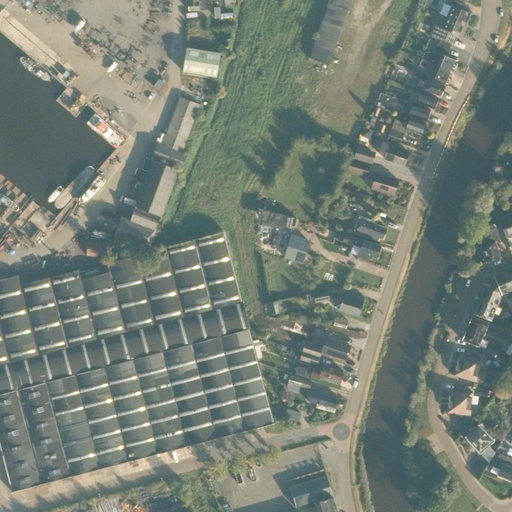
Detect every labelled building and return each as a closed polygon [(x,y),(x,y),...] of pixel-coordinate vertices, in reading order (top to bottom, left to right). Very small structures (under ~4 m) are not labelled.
[(210,0),(187,0),(188,10),(197,10),(197,11),(210,10),(212,10),(211,3),(210,0)] [(210,0),(211,3),(217,3),(218,7),(215,7),(215,19),(233,18),(232,2),(237,1),(237,0),(210,0)] [(346,16),(349,8),(351,0),(329,0),(326,10),(346,16)] [(465,25),(469,14),(459,9),(461,3),(453,0),(445,0),(444,3),(452,7),(447,17),(465,25)] [(340,33),(342,27),(346,16),(326,10),(321,26),(340,33)] [(460,36),(465,25),(447,17),(442,28),(435,25),(430,35),(441,40),(446,30),(460,36)] [(410,27),(424,33),(424,31),(420,29),(422,24),(417,21),(415,26),(412,24),(410,27)] [(334,49),(335,46),(340,33),(321,26),(315,42),(334,49)] [(446,57),(451,45),(440,40),(435,53),(425,53),(424,54),(422,60),(452,72),(454,69),(456,68),(457,65),(457,63),(457,61),(446,57)] [(329,65),(334,49),(315,42),(309,58),(329,65)] [(184,72),(217,78),(221,54),(188,48),(184,72)] [(415,64),(432,71),(432,70),(435,71),(432,77),(439,80),(448,83),(448,82),(451,81),(452,78),(451,76),(452,72),(422,60),(418,58),(415,64)] [(440,96),(445,86),(429,79),(429,77),(417,73),(412,70),(410,74),(416,77),(427,81),(424,89),(440,96)] [(153,87),(159,91),(164,83),(159,79),(153,87)] [(413,86),(405,83),(403,87),(410,91),(411,90),(421,94),(417,102),(434,109),(438,98),(422,91),(422,89),(413,85),(413,86)] [(378,99),(392,103),(394,96),(380,92),(378,99)] [(430,109),(412,104),(413,102),(394,96),(392,103),(403,106),(404,105),(412,107),(409,114),(426,120),(427,118),(428,118),(430,114),(429,113),(430,109)] [(186,143),(187,140),(200,105),(180,97),(162,145),(157,143),(151,160),(182,171),(188,154),(182,152),(186,143)] [(425,123),(410,117),(408,124),(396,119),(389,136),(402,141),(406,130),(421,135),(425,123)] [(384,159),(404,166),(409,153),(396,148),(397,147),(389,144),(384,159)] [(372,163),(374,154),(368,152),(368,151),(357,148),(355,158),(372,163)] [(141,169),(147,171),(151,160),(146,158),(141,169)] [(347,171),(366,177),(370,165),(350,159),(347,171)] [(149,249),(178,170),(153,161),(145,183),(138,180),(134,187),(142,190),(131,220),(122,217),(115,237),(116,237),(112,247),(123,251),(126,241),(149,249)] [(371,189),(394,195),(398,180),(376,174),(371,189)] [(325,206),(336,209),(338,202),(327,199),(325,206)] [(63,226),(69,231),(85,212),(80,207),(63,226)] [(298,219),(292,217),(259,209),(255,233),(270,237),(266,248),(275,251),(275,255),(284,258),(285,256),(302,262),(307,244),(308,241),(292,235),(298,219)] [(511,213),(511,212),(506,215),(507,217),(499,220),(506,238),(511,236),(511,213)] [(380,238),(383,239),(387,228),(374,224),(375,221),(360,215),(354,232),(379,241),(380,238)] [(486,262),(500,258),(495,241),(501,240),(496,228),(495,224),(490,225),(491,227),(489,227),(490,230),(488,231),(491,237),(479,241),(486,262)] [(35,240),(43,232),(39,229),(32,237),(35,240)] [(256,353),(224,231),(166,247),(168,257),(140,264),(137,254),(108,262),(111,272),(82,280),(79,270),(21,285),(19,276),(0,280),(0,445),(12,492),(159,453),(275,423),(258,358),(256,353)] [(366,254),(376,257),(380,246),(341,232),(338,239),(353,244),(353,242),(361,245),(358,256),(365,258),(366,254)] [(87,255),(111,256),(111,243),(87,241),(87,255)] [(509,292),(511,290),(511,278),(509,271),(501,273),(509,292)] [(501,295),(509,292),(501,273),(494,277),(501,295)] [(500,299),(500,298),(496,288),(485,284),(482,291),(500,299)] [(497,306),(500,299),(482,291),(479,299),(497,306)] [(315,302),(315,303),(329,300),(328,292),(309,295),(311,303),(315,302)] [(357,295),(357,297),(343,293),(339,310),(359,316),(365,297),(357,295)] [(494,313),(497,306),(479,299),(476,306),(494,313)] [(284,312),(281,301),(269,303),(272,315),(284,312)] [(491,321),(494,313),(476,306),(473,313),(491,321)] [(507,310),(500,313),(502,319),(510,317),(507,310)] [(485,331),(488,323),(472,316),(468,324),(485,331)] [(333,326),(346,329),(348,322),(336,318),(333,326)] [(482,338),(485,331),(468,324),(465,332),(482,338)] [(478,346),(482,338),(465,332),(462,340),(478,346)] [(346,360),(350,346),(325,338),(322,349),(305,344),(301,343),(301,344),(295,342),(293,348),(299,350),(299,351),(302,352),(320,357),(322,353),(346,360)] [(302,352),(299,351),(298,351),(297,351),(295,357),(300,359),(317,365),(320,357),(302,352)] [(492,360),(501,372),(511,362),(511,361),(502,352),(492,360)] [(474,358),(475,355),(468,353),(467,356),(460,354),(457,365),(479,371),(482,372),(485,361),(474,358)] [(487,367),(486,367),(492,374),(497,370),(492,363),(487,367)] [(320,378),(339,383),(343,371),(323,365),(321,371),(313,369),(311,377),(320,379),(320,378)] [(476,382),(479,371),(457,365),(454,376),(461,378),(460,381),(467,383),(468,380),(476,382)] [(288,384),(309,390),(312,382),(291,375),(288,384)] [(494,379),(486,377),(484,385),(492,388),(494,379)] [(465,392),(465,388),(458,388),(457,391),(450,390),(448,401),(471,404),(472,392),(465,392)] [(312,389),(310,395),(308,401),(318,404),(317,407),(334,413),(338,399),(335,398),(336,395),(322,390),(321,392),(312,389)] [(495,395),(501,400),(504,395),(498,391),(495,395)] [(470,415),(471,404),(448,401),(447,413),(455,413),(454,417),(462,417),(462,414),(470,415)] [(290,416),(291,422),(300,421),(299,418),(301,413),(286,409),(288,417),(290,416)] [(464,437),(480,454),(494,441),(479,424),(464,437)] [(511,461),(506,459),(507,457),(500,454),(496,462),(494,461),(492,467),(500,470),(498,475),(511,480),(511,461)] [(297,508),(314,503),(333,498),(327,475),(291,487),(297,508)] [(316,511),(337,511),(333,498),(314,503),(316,511)]
